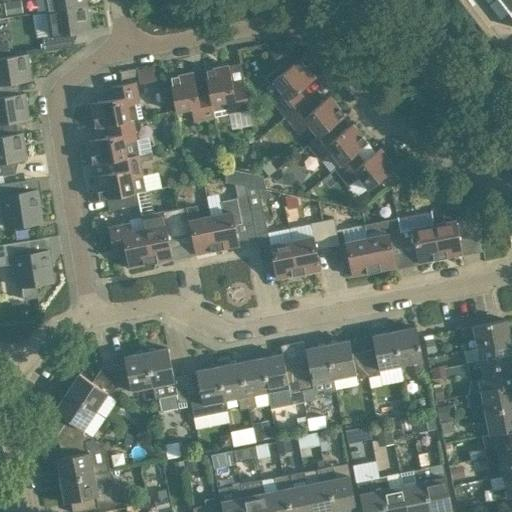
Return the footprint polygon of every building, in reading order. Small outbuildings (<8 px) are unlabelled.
[(6,14),(18,13),(15,0),(4,2),(6,14)] [(46,0),(48,10),(87,4),(86,0),(46,0)] [(511,0),(499,0),(511,16),(511,0)] [(51,36),(42,37),(44,50),(73,46),(71,33),(91,30),(87,4),(48,10),(51,36)] [(276,45),(269,51),(279,64),(286,58),(276,45)] [(27,53),(0,57),(0,96),(13,94),(11,82),(31,79),(27,53)] [(272,100),(285,116),(305,99),(298,90),(315,77),(300,58),(273,80),(282,92),(272,100)] [(153,64),(138,67),(140,79),(155,77),(153,64)] [(211,103),(214,116),(229,113),(249,109),(248,103),(244,83),(233,86),(228,65),(204,70),(209,90),(211,103)] [(193,120),(214,116),(211,103),(209,90),(197,93),(193,72),(169,77),(173,96),(176,110),(191,107),(193,120)] [(129,119),(132,118),(142,116),(139,102),(135,82),(110,87),(112,99),(91,103),(96,126),(107,124),(129,119)] [(25,92),(13,94),(0,96),(0,135),(11,134),(9,122),(29,119),(25,92)] [(305,99),(285,116),(298,132),(308,124),(317,135),(318,135),(329,128),(345,114),(330,95),(313,109),(305,99)] [(139,153),(136,139),(132,118),(129,119),(107,124),(109,136),(88,140),(93,163),(114,159),(127,156),(126,156),(139,153)] [(332,170),(335,168),(340,163),(356,152),(368,142),(352,123),(336,137),(329,128),(318,135),(317,135),(307,143),(321,160),(322,158),(332,170)] [(0,175),(9,174),(7,161),(27,158),(23,132),(11,134),(0,135),(0,175)] [(340,163),(335,168),(348,184),(358,176),(368,188),(379,179),(395,166),(380,148),(363,161),(356,152),(340,163)] [(100,199),(106,198),(147,189),(143,174),(141,161),(154,158),(152,150),(139,153),(126,156),(127,156),(114,159),(116,171),(95,175),(100,199)] [(276,169),(269,160),(261,166),(268,175),(276,169)] [(18,180),(0,182),(0,203),(3,203),(6,227),(41,221),(38,204),(36,190),(20,192),(18,180)] [(235,183),(237,195),(248,193),(246,185),(235,183)] [(248,193),(253,220),(261,259),(272,257),(277,278),(298,273),(291,239),(270,243),(259,188),(246,185),(248,193)] [(128,205),(140,202),(138,193),(147,191),(147,189),(106,198),(109,209),(128,205)] [(253,220),(248,193),(237,195),(236,196),(236,198),(237,203),(241,222),(253,220)] [(297,197),(284,195),(287,209),(299,206),(297,197)] [(235,225),(235,223),(241,222),(236,198),(220,201),(222,212),(210,214),(217,249),(239,244),(235,225)] [(431,210),(440,257),(462,253),(458,233),(480,229),(475,203),(443,209),(445,220),(434,222),(431,210)] [(197,204),(186,206),(174,208),(179,235),(191,232),(195,253),(217,249),(210,214),(199,217),(197,204)] [(174,208),(162,211),(141,215),(141,216),(150,262),(172,258),(168,237),(179,235),(174,208)] [(440,257),(431,210),(397,217),(402,243),(414,241),(418,262),(440,257)] [(150,262),(141,216),(129,219),(130,222),(108,226),(113,248),(125,246),(129,266),(150,262)] [(333,217),(322,219),(328,246),(339,244),(335,224),(333,217)] [(402,243),(397,217),(364,224),(367,236),(373,271),(395,266),(391,245),(402,243)] [(291,239),(298,273),(320,269),(316,248),(328,246),(322,219),(310,222),(313,235),(291,239)] [(367,236),(364,224),(367,236),(345,240),(348,255),(352,275),(373,271),(367,236)] [(53,263),(49,236),(0,243),(0,264),(13,263),(17,286),(21,285),(23,299),(37,296),(35,283),(51,281),(49,264),(53,263)] [(476,334),(479,347),(511,340),(506,318),(460,327),(462,337),(476,334)] [(416,326),(394,330),(400,363),(413,360),(416,372),(425,370),(416,326)] [(375,348),(363,350),(368,375),(380,373),(379,367),(400,363),(394,330),(372,335),(375,348)] [(437,351),(434,337),(433,337),(425,339),(428,353),(437,351)] [(356,373),(357,377),(368,375),(363,350),(352,353),(349,339),(327,344),(334,377),(356,373)] [(469,362),(470,371),(511,362),(511,347),(511,340),(479,347),(482,359),(469,362)] [(296,364),(301,389),(313,386),(312,382),(334,377),(327,344),(305,348),(308,361),(296,364)] [(156,397),(159,397),(162,411),(187,406),(186,399),(190,399),(185,374),(174,376),(168,347),(146,351),(153,384),(156,397)] [(131,388),(153,384),(146,351),(124,356),(125,362),(114,364),(119,388),(131,386),(131,388)] [(292,403),(304,401),(301,389),(296,364),(285,366),(282,353),(260,357),(267,390),(289,385),(292,403)] [(260,357),(239,361),(248,407),(256,405),(254,392),(267,390),(260,357)] [(239,409),(248,407),(239,361),(218,365),(225,398),(237,396),(239,409)] [(472,379),(484,377),(487,390),(511,384),(511,362),(470,371),(472,379)] [(107,391),(119,388),(114,364),(102,366),(92,381),(79,373),(67,391),(95,409),(107,391)] [(430,367),(432,378),(449,374),(447,366),(446,364),(430,367)] [(197,372),(185,374),(190,399),(194,417),(227,411),(225,398),(218,365),(196,370),(197,372)] [(483,404),(471,406),(472,414),(511,406),(511,384),(487,390),(481,391),(483,404)] [(433,387),(435,400),(444,398),(442,385),(441,385),(433,387)] [(59,445),(85,440),(82,430),(82,428),(95,409),(67,391),(54,410),(47,411),(48,419),(44,425),(50,429),(51,436),(57,435),(59,445)] [(409,399),(411,411),(429,408),(427,396),(409,399)] [(453,403),(437,406),(440,420),(456,417),(453,403)] [(511,428),(511,406),(473,414),(473,415),(474,422),(486,420),(489,433),(494,432),(511,428)] [(412,414),(415,432),(437,428),(433,410),(412,414)] [(410,427),(408,416),(400,418),(402,429),(410,427)] [(308,430),(307,420),(296,421),(298,432),(303,431),(309,430),(308,430)] [(452,420),(441,423),(443,432),(454,429),(452,420)] [(254,428),(256,439),(272,437),(270,425),(254,428)] [(378,438),(393,436),(391,425),(376,427),(378,438)] [(372,438),(369,426),(352,429),(354,442),(372,438)] [(511,428),(494,432),(496,445),(477,449),(479,457),(486,455),(498,453),(511,450),(511,428)] [(298,435),(298,437),(300,448),(314,445),(312,434),(312,432),(298,435)] [(229,434),(224,435),(220,441),(221,446),(231,444),(229,434)] [(318,435),(320,447),(328,445),(326,434),(318,435)] [(277,441),(279,450),(291,448),(289,439),(277,441)] [(56,458),(60,479),(93,473),(88,451),(87,451),(85,440),(59,445),(62,456),(56,458)] [(254,445),(257,456),(257,457),(270,455),(267,443),(267,442),(254,445)] [(254,445),(240,448),(242,459),(257,456),(254,445)] [(234,449),(211,454),(214,468),(236,463),(234,449)] [(511,450),(498,453),(486,455),(487,464),(500,462),(502,475),(511,472),(511,450)] [(197,459),(186,462),(187,469),(199,467),(197,459)] [(174,462),(175,471),(185,469),(183,460),(174,462)] [(328,460),(324,461),(325,466),(334,511),(336,511),(356,508),(349,473),(336,476),(334,465),(332,465),(331,461),(328,461),(328,460)] [(363,511),(385,511),(379,476),(376,462),(354,466),(359,493),(363,511)] [(421,468),(429,511),(438,511),(452,509),(446,476),(443,463),(430,466),(421,468)] [(450,467),(452,479),(465,477),(462,464),(450,467)] [(334,511),(325,466),(317,468),(319,479),(306,482),(312,511),(334,511)] [(402,484),(407,511),(429,511),(421,468),(400,472),(402,484)] [(73,511),(92,508),(116,503),(110,469),(93,473),(60,479),(65,501),(71,500),(73,511)] [(290,511),(312,511),(306,482),(304,470),(283,474),(290,511)] [(407,511),(402,484),(400,472),(387,475),(379,476),(385,511),(407,511)] [(505,487),(492,489),(494,499),(511,495),(511,472),(502,475),(505,487)] [(246,511),(240,482),(238,473),(228,475),(230,487),(219,489),(223,511),(246,511)] [(275,488),(264,490),(268,511),(290,511),(283,474),(274,476),(272,476),(275,488)] [(246,511),(268,511),(264,490),(261,478),(240,482),(246,511)] [(168,501),(166,493),(158,495),(160,502),(168,501)] [(217,511),(216,508),(214,496),(204,498),(205,504),(193,506),(194,511),(217,511)] [(147,499),(139,500),(140,507),(148,506),(147,499)]
